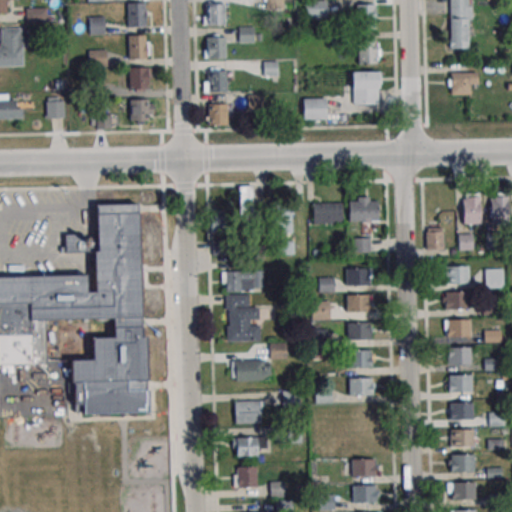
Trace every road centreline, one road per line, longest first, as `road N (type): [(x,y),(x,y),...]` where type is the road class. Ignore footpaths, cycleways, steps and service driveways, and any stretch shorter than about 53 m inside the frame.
road 1 (residential): [(193,511),(176,0)]
road 2 (tertiary): [(0,163),(511,150)]
road 3 (residential): [(411,511),(402,180),(412,153)]
road 4 (residential): [(412,153),(407,0)]
